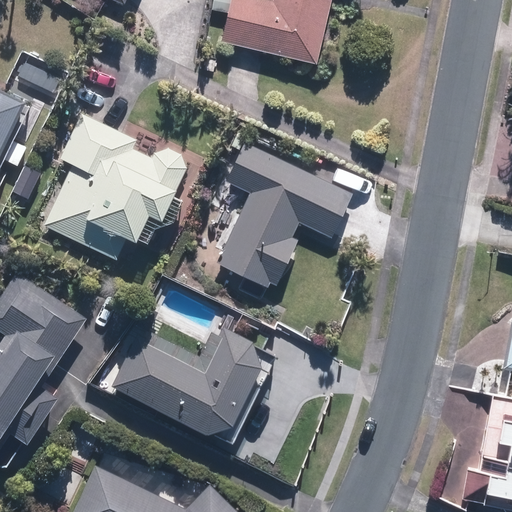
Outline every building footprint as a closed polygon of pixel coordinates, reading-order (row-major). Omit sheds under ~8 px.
[(234,0),(226,38),(318,59),(332,0),(234,0)] [(67,71),(21,49),(6,80),(52,102),(67,71)] [(34,99),(0,81),(0,170),(6,158),(23,167),(33,146),(25,142),(41,109),(32,105),(34,99)] [(72,164),(45,223),(119,257),(129,237),(141,242),(155,213),(166,218),(192,162),(164,149),(159,159),(134,148),(139,138),(82,112),(61,158),(72,164)] [(229,173),(254,185),(221,259),(278,284),(299,237),(292,234),(301,213),(335,229),(353,190),(243,141),(229,173)] [(0,442),(13,423),(23,430),(33,437),(61,396),(44,384),(91,317),(22,270),(0,302),(0,325),(7,331),(0,341),(0,442)] [(143,326),(118,385),(211,432),(237,422),(264,365),(257,339),(228,327),(224,336),(213,331),(204,352),(143,326)] [(511,511),(511,396),(493,394),(480,472),(467,470),(462,500),(484,504),(483,506),(503,510),(504,511),(511,511)] [(96,464),(74,511),(248,511),(217,480),(190,506),(96,464)]
